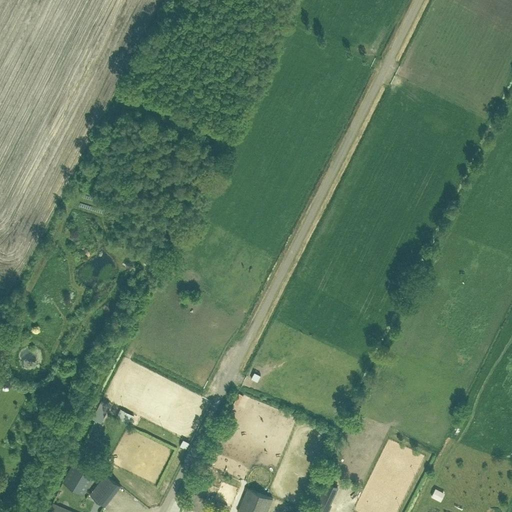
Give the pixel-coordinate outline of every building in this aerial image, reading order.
[(312,25),(326,33),(330,26),(316,18),(312,25)] [(241,404),(245,393),(240,391),(237,402),(241,404)] [(107,410),(98,406),(92,417),(101,421),(107,410)] [(130,423),(134,415),(120,408),(116,416),(130,423)] [(84,493),(96,472),(91,469),(76,460),(63,480),(84,493)] [(90,493),(101,502),(117,483),(106,473),(90,493)] [(319,499),(312,511),(326,511),(330,504),(329,503),(337,486),(328,482),(319,499)] [(244,511),(266,511),(273,497),(247,487),(238,509),(244,511)] [(75,511),(52,502),(47,511),(75,511)]
